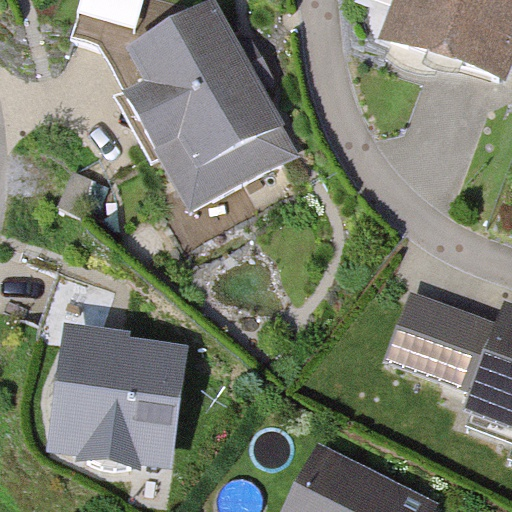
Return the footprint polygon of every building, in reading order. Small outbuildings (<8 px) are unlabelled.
[(142,32),(150,0),(88,0),(84,17),(142,32)] [(511,0),(396,0),(378,52),(511,97),(511,0)] [(226,9),(180,32),(259,189),(304,166),(226,9)] [(259,189),(180,32),(132,56),(150,92),(129,102),(190,224),(259,189)] [(109,185),(76,178),(65,227),(98,234),(109,185)] [(511,328),(510,335),(422,304),(398,375),(486,405),(479,426),(511,437),(511,328)] [(194,360),(59,348),(49,466),(183,478),(194,360)] [(431,511),(326,460),(300,511),(431,511)]
